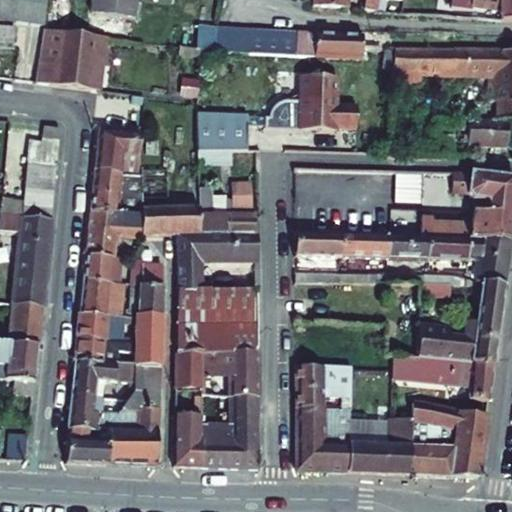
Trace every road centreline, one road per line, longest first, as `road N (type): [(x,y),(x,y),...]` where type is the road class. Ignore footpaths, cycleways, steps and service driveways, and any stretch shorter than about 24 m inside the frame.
road 1 (residential): [(40,490),(75,113),(0,102)]
road 2 (residential): [(511,166),(290,156),(266,169),(267,269)]
road 3 (residential): [(167,249),(164,497)]
road 4 (residential): [(267,269),(273,499)]
road 5 (residential): [(511,348),(490,511)]
road 6 (tertiary): [(273,499),(369,502),(399,511)]
road 7 (tertiary): [(40,490),(164,497)]
road 8 (residential): [(391,273),(267,269)]
